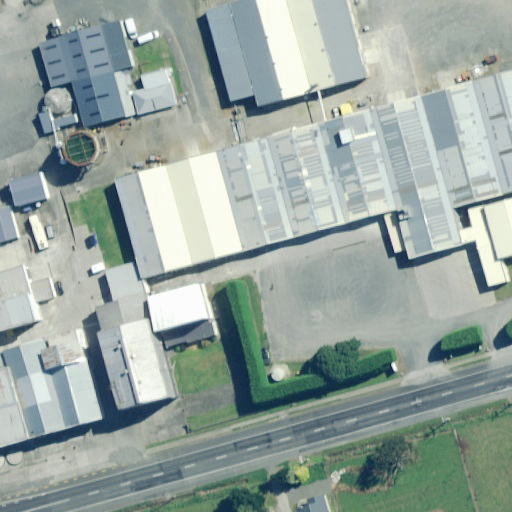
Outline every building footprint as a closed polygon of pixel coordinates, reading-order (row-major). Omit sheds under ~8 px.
[(344,0),(259,0),(210,14),(235,101),(256,95),(259,106),(367,75),(344,0)] [(122,19),(41,43),(55,88),(72,83),(86,129),(133,115),(119,70),(136,65),(122,19)] [(452,214),(511,197),(511,58),(114,168),(138,256),(144,279),(399,210),(411,257),(460,243),(452,214)] [(176,106),(166,70),(141,77),(145,89),(132,93),(139,116),(176,106)] [(60,88),(58,88),(56,89),(54,90),(52,91),(50,93),(49,95),(48,97),(47,99),(47,101),(47,103),(48,106),(49,108),(50,110),(52,111),(53,113),(56,114),(58,114),(60,114),(62,114),(64,114),(67,113),(68,111),(70,110),(71,108),(72,106),(73,104),(73,101),(73,99),(72,97),(71,95),(70,93),(69,91),(67,90),(65,89),(62,88),(60,88)] [(78,124),(75,114),(52,120),(50,110),(39,113),(45,135),(56,132),(55,130),(78,124)] [(93,133),(88,132),(85,131),(81,131),(78,132),(76,134),(73,135),(71,138),(69,140),(68,143),(67,146),(67,149),(67,152),(68,155),(69,158),(71,161),(73,163),(75,165),(78,166),(81,167),(84,167),(87,167),(90,166),(93,165),(96,163),(98,161),(100,158),(101,155),(102,152),(102,149),(102,146),(101,143),(100,140),(98,138),(96,135),(93,134),(93,133)] [(48,199),(41,174),(11,183),(18,208),(48,199)] [(511,201),(471,215),(487,263),(511,254),(511,201)] [(0,242),(18,238),(11,209),(0,211),(0,242)] [(89,314),(117,414),(176,398),(162,346),(212,332),(201,291),(152,305),(144,279),(138,256),(104,265),(116,307),(89,314)] [(0,451),(111,419),(80,316),(45,326),(26,262),(0,270),(0,451)] [(329,511),(324,496),(317,498),(294,505),(295,511),(329,511)]
